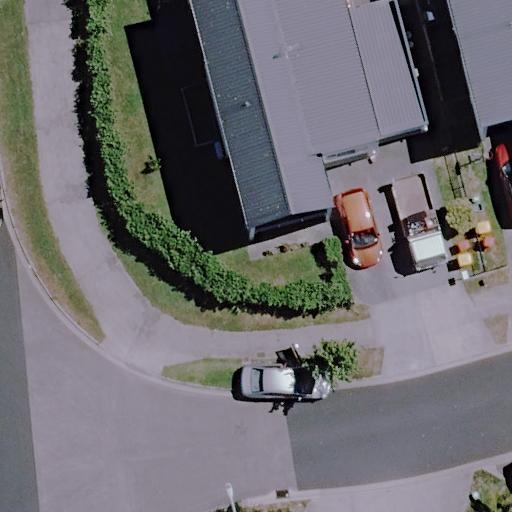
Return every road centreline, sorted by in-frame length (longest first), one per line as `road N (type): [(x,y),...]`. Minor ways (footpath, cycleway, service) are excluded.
road 1 (residential): [(392,414),(0,466)]
road 2 (residential): [(511,388),(392,414)]
